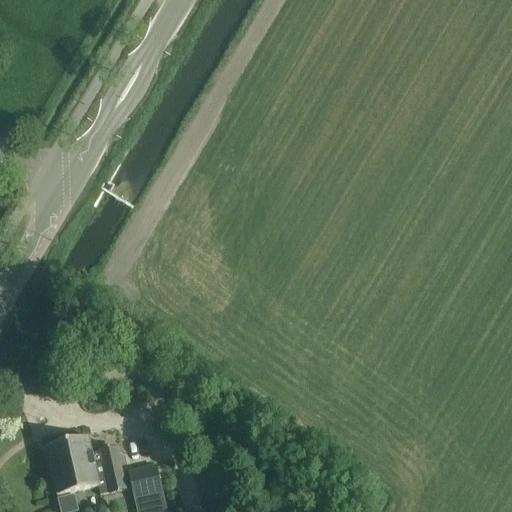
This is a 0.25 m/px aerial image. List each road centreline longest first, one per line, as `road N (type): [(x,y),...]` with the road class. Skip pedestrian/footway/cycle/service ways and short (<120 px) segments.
road 1 (tertiary): [(61,192),(181,0)]
road 2 (tertiary): [(0,297),(61,192)]
